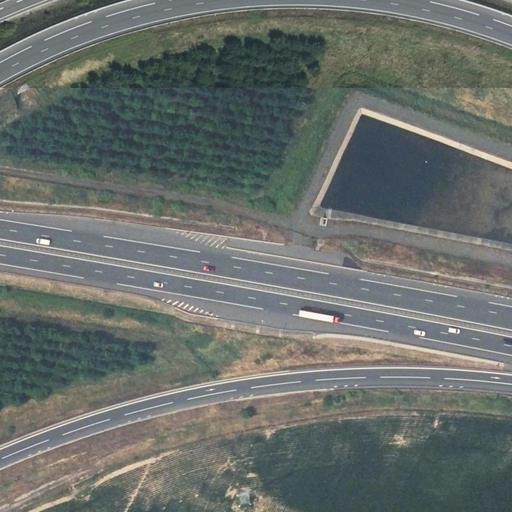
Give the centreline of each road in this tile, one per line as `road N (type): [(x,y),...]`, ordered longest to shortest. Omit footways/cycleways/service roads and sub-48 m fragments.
road 1 (motorway): [(0,454),(124,410),(234,385),(409,373),(511,380)]
road 2 (motorway): [(0,254),(511,346)]
road 3 (motorway): [(511,317),(0,229)]
road 4 (track): [(0,166),(295,224)]
road 5 (motorway): [(222,0),(104,26),(0,72)]
road 6 (motorway): [(511,35),(366,0)]
